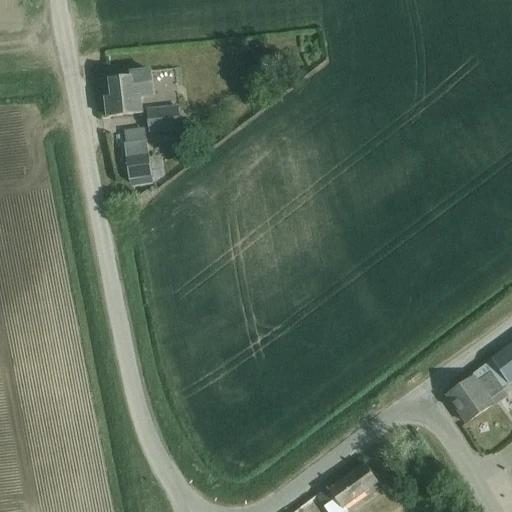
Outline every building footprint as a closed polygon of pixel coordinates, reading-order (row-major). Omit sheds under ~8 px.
[(128,79),(109,81),(110,97),(104,97),(106,116),(140,113),(138,97),(152,95),(150,72),(128,74),(128,79)] [(239,98),(248,109),(260,100),(251,89),(239,98)] [(179,130),(177,109),(145,111),(147,132),(179,130)] [(125,143),(124,143),(125,147),(128,176),(130,188),(152,186),(151,173),(150,161),(148,144),(147,141),(146,141),(125,143)] [(511,381),(511,345),(473,375),(475,378),(478,382),(492,373),(502,389),(511,381)] [(475,378),(447,397),(467,424),(494,405),(491,401),(504,391),(502,389),(492,373),(478,382),(475,378)] [(489,454),(499,447),(492,435),(481,442),(489,454)] [(330,491),(329,488),(318,496),(329,511),(348,511),(345,508),(379,483),(366,465),(330,491)]
